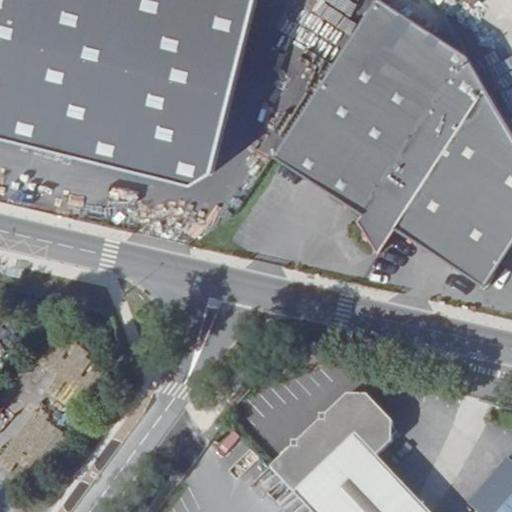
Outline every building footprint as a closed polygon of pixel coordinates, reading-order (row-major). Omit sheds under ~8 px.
[(0,0),(0,138),(212,179),(246,0),(0,0)] [(470,57),(377,0),(375,0),(272,159),(359,216),(355,224),(379,261),(396,236),(492,94),(470,57)] [(511,139),(492,94),(396,236),(471,286),(511,224),(511,139)] [(426,511),(377,458),(391,447),(392,422),(370,398),(344,399),(270,466),(287,484),(313,511),(426,511)] [(511,511),(511,460),(506,456),(467,502),(477,511),(511,511)] [(287,484),(270,466),(255,480),(272,499),(287,484)]
